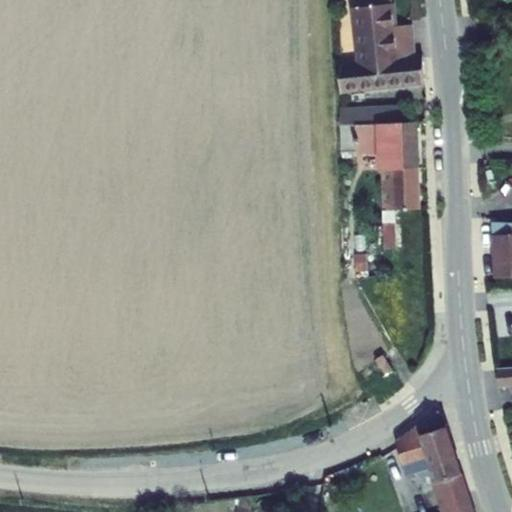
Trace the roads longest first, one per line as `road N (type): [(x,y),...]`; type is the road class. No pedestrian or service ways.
road 1 (unclassified): [(0,477),(148,480),(309,460),(350,447),(414,408),(463,357)]
road 2 (tertiary): [(463,357),(456,137),(440,0)]
road 3 (tertiary): [(502,511),(475,435),(463,357)]
